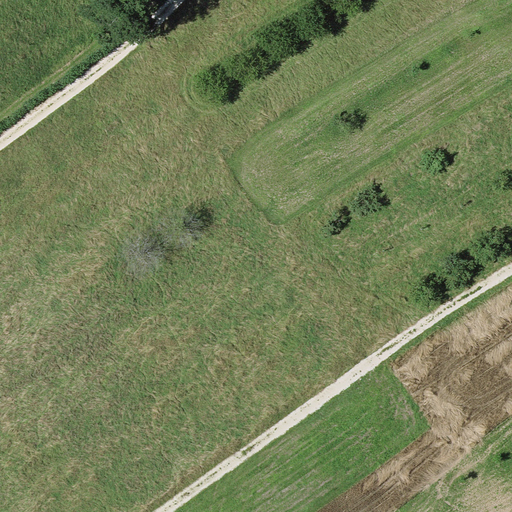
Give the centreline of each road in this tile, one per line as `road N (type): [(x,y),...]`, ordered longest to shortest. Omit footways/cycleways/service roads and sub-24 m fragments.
road 1 (track): [(511,272),(429,322),(170,511)]
road 2 (track): [(0,142),(177,0)]
